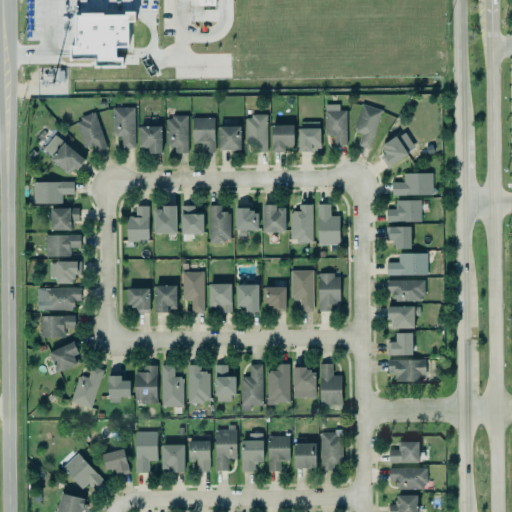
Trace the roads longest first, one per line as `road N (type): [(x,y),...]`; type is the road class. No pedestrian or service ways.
road 1 (tertiary): [(15,511),(1,0)]
road 2 (secondary): [(496,511),(488,0)]
road 3 (residential): [(358,179),(362,511)]
road 4 (residential): [(363,336),(108,336)]
road 5 (residential): [(106,183),(358,179)]
road 6 (residential): [(114,501),(362,495)]
road 7 (secondary): [(459,205),(464,413)]
road 8 (residential): [(108,336),(106,183)]
road 9 (secondary): [(456,0),(458,149)]
road 10 (residential): [(366,410),(492,413)]
